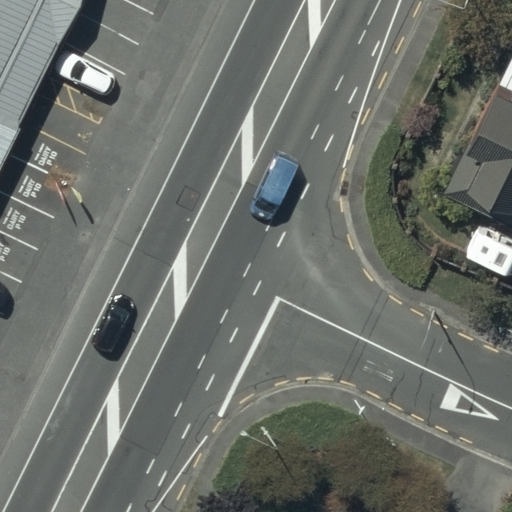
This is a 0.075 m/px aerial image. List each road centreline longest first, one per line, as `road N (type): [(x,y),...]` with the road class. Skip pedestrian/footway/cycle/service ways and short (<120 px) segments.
road 1 (residential): [(192,264),(511,405)]
road 2 (secondary): [(322,0),(192,264)]
road 3 (secondary): [(192,264),(68,511)]
